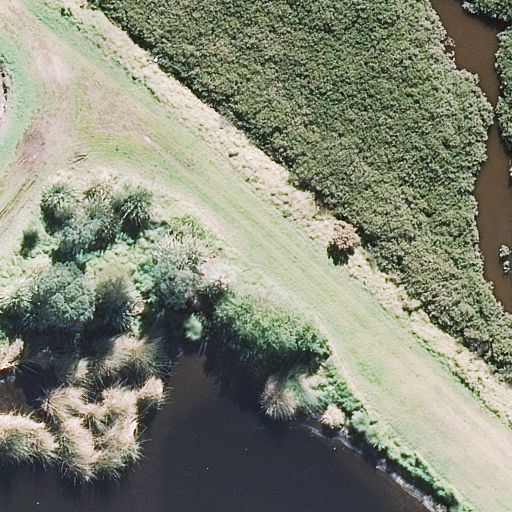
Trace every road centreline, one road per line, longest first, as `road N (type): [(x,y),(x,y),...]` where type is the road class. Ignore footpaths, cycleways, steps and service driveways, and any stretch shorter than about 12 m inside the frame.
road 1 (track): [(0,9),(511,459)]
road 2 (track): [(85,78),(0,190)]
